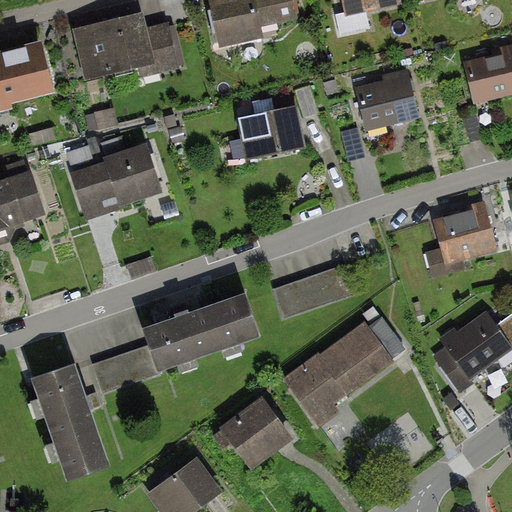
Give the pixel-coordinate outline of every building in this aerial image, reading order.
[(290,0),(215,0),(209,2),(218,45),(262,35),(259,20),(293,12),(290,0)] [(394,0),(345,0),(348,13),(395,3),(394,0)] [(153,17),(77,35),(89,83),(165,65),(153,17)] [(43,49),(0,60),(0,107),(55,93),(43,49)] [(511,54),(472,64),(482,103),(511,96),(511,54)] [(415,77),(362,91),(372,129),(425,115),(415,77)] [(306,106),(248,118),(256,158),(315,146),(306,106)] [(370,154),(365,127),(346,131),(351,157),(370,154)] [(151,149),(77,173),(90,214),(165,190),(151,149)] [(42,177),(0,191),(0,237),(56,219),(42,177)] [(484,206),(431,222),(438,246),(427,249),(433,267),(496,249),(484,206)] [(345,267),(275,292),(284,319),(354,293),(345,267)] [(245,295),(144,330),(149,346),(158,370),(257,335),(245,295)] [(511,350),(483,313),(444,342),(472,380),(511,350)] [(374,317),(288,380),(317,419),(403,356),(374,317)] [(149,346),(93,364),(103,393),(159,374),(158,369),(149,346)] [(74,365),(33,379),(68,479),(107,466),(74,365)] [(262,402),(224,432),(250,464),(288,435),(262,402)] [(190,511),(218,492),(193,459),(147,492),(161,511),(190,511)]
